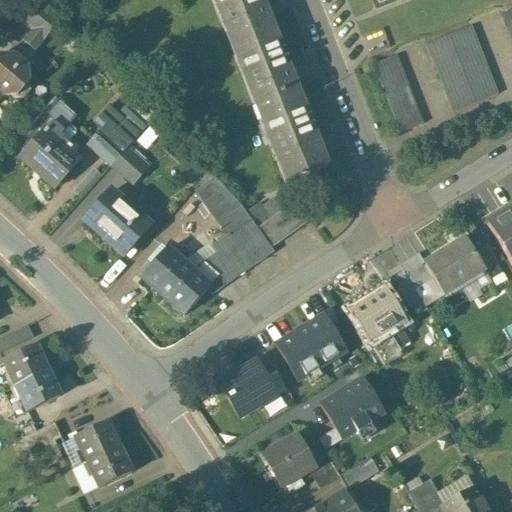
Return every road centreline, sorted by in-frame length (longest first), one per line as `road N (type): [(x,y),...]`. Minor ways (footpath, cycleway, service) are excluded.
road 1 (residential): [(396,217),(142,384)]
road 2 (residential): [(396,217),(303,0)]
road 3 (residential): [(142,384),(0,233)]
road 4 (residential): [(230,511),(142,384)]
road 5 (residential): [(511,147),(396,217)]
